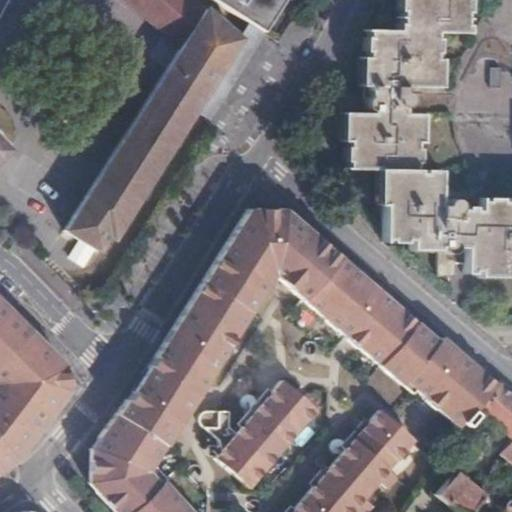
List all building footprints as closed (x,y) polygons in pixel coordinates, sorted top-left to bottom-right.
[(123,0),(178,48),(63,231),(96,253),(104,238),(109,241),(193,108),(237,39),(192,0),(123,0)] [(211,0),(247,22),(262,31),(282,0),(211,0)] [(342,97),(342,112),(347,112),(346,145),(344,146),(343,170),(383,171),(380,242),(436,245),(436,275),(453,275),(454,262),(446,262),(446,256),(448,255),(451,252),(452,249),(464,249),(463,277),(478,277),(478,272),(511,271),(511,0),(398,0),(398,31),(364,30),(364,60),(367,60),(367,87),(369,87),(370,98),(364,105),(358,105),(359,97),(342,97)] [(247,22),(240,33),(256,46),(264,33),(262,31),(247,22)] [(240,33),(237,39),(193,108),(209,119),(218,106),(252,53),(256,46),(240,33)] [(0,158),(9,149),(0,140),(0,158)] [(249,209),(241,222),(254,232),(286,233),(296,220),(287,211),(249,209)] [(254,232),(241,222),(177,329),(139,393),(99,443),(97,494),(114,511),(192,511),(191,511),(190,511),(183,511),(180,509),(185,503),(163,480),(158,484),(149,472),(173,435),(167,430),(174,418),(181,422),(197,399),(178,386),(182,379),(198,379),(213,358),(221,362),(228,350),(222,346),(230,334),(236,338),(252,313),(277,276),(282,280),(287,275),(299,284),(294,290),(328,321),(332,315),(341,323),(337,329),(350,341),(354,336),(363,343),(359,349),(403,388),(407,383),(411,378),(420,387),(418,392),(428,401),(432,397),(442,405),(442,408),(439,411),(460,431),(462,429),(466,431),(477,417),(474,415),(478,410),(496,386),(473,366),(461,379),(453,371),(463,357),(441,338),(436,344),(358,276),(296,220),(286,233),(254,232)] [(287,275),(282,280),(294,290),(299,284),(287,275)] [(0,379),(2,381),(0,382),(0,469),(19,456),(70,395),(68,373),(1,307),(0,306),(0,379)] [(473,366),(463,357),(453,371),(461,379),(473,366)] [(178,386),(197,399),(221,362),(213,358),(198,379),(182,379),(178,386)] [(221,440),(221,452),(214,461),(249,489),(313,412),(278,384),(236,435),(228,429),(225,412),(213,404),(208,405),(200,410),(198,416),(198,421),(221,440)] [(366,511),(372,506),(365,500),(381,481),(389,488),(398,478),(390,471),(415,442),(381,412),(371,425),(347,452),(330,470),(313,489),(294,510),(292,511),(366,511)] [(167,430),(173,435),(181,422),(174,418),(167,430)] [(97,494),(99,443),(88,456),(88,464),(89,464),(89,485),(97,494)] [(438,493),(465,511),(471,511),(486,490),(454,469),(438,493)]
